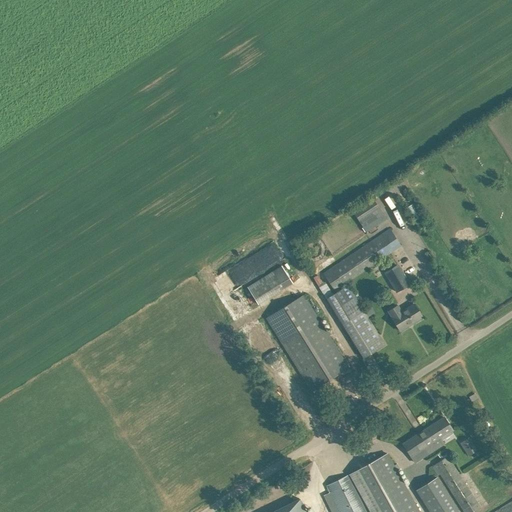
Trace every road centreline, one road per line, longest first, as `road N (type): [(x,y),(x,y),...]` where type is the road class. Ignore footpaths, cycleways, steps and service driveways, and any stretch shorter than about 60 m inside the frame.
road 1 (unclassified): [(350,423),(511,317)]
road 2 (track): [(213,511),(350,423)]
